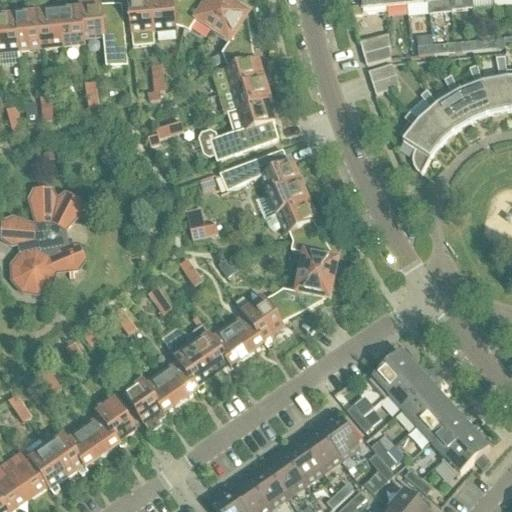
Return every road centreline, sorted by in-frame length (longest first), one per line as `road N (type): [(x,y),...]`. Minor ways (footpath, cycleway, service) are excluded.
road 1 (residential): [(124,511),(429,295)]
road 2 (residential): [(306,0),(358,170),(429,295)]
road 3 (residential): [(429,295),(511,391)]
